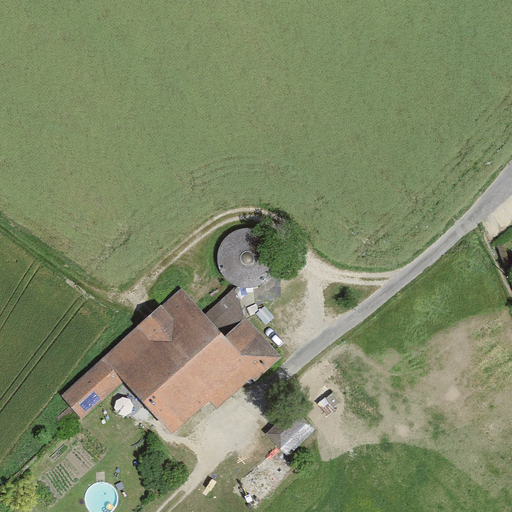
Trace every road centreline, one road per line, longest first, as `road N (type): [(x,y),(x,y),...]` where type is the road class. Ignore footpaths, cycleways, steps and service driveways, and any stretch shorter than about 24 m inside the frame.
road 1 (residential): [(240,421),(511,158)]
road 2 (track): [(147,511),(240,421)]
